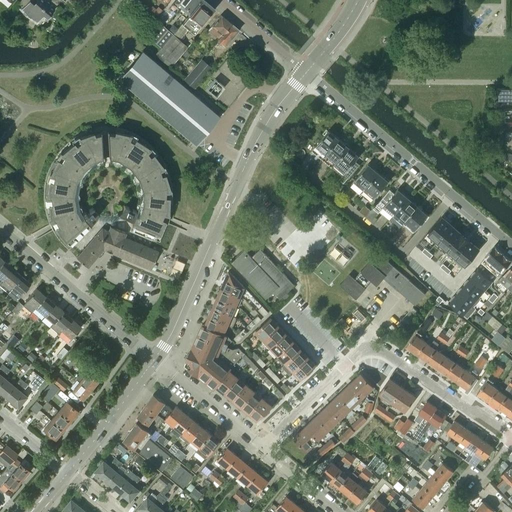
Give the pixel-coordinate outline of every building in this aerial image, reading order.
[(53,8),(57,4),(52,0),(45,0),(45,1),(43,0),(35,0),(33,3),(29,0),(20,0),(19,2),(23,6),(21,9),(36,22),(42,15),(46,18),(54,9),(53,8)] [(180,8),(186,0),(174,0),(173,2),(180,8)] [(188,15),(201,0),(186,0),(180,8),(188,15)] [(197,28),(214,9),(202,0),(201,0),(181,24),(187,28),(192,33),(197,28)] [(163,15),(159,19),(165,23),(168,19),(163,15)] [(218,38),(230,23),(220,15),(208,30),(218,38)] [(224,46),(238,30),(230,23),(218,38),(217,40),(224,46)] [(187,46),(182,42),(161,25),(149,39),(160,48),(154,55),(169,67),(187,46)] [(172,25),(169,29),(173,33),(177,29),(172,25)] [(184,60),(191,52),(187,49),(181,57),(184,60)] [(134,67),(122,80),(131,88),(135,94),(137,93),(140,95),(139,95),(143,101),(145,100),(148,102),(152,108),(153,107),(156,109),(160,115),(162,114),(164,116),(168,122),(170,121),(192,139),(192,140),(203,133),(200,129),(206,123),(209,125),(212,121),(216,116),(218,115),(178,81),(171,76),(142,51),(140,55),(135,65),(138,68),(137,69),(134,67)] [(194,88),(211,68),(201,59),(184,79),(194,88)] [(243,74),(226,60),(218,69),(235,84),(243,74)] [(511,88),(498,89),(498,100),(511,100),(511,88)] [(511,110),(499,110),(499,122),(511,122),(511,110)] [(168,173),(164,164),(162,160),(159,156),(156,152),(153,148),(149,144),(145,141),(141,138),(137,136),(133,133),(129,131),(126,130),(121,129),(116,127),(115,134),(108,133),(107,130),(100,131),(100,134),(93,135),(91,129),(83,132),(76,136),(69,141),(63,146),(58,152),(53,160),(49,168),(46,176),(44,184),(43,192),(43,201),(43,203),(44,206),(44,209),(45,211),(45,214),(49,224),(50,227),(52,230),(55,235),(58,239),(61,243),(64,246),(87,268),(91,264),(91,263),(94,260),(94,261),(95,260),(94,260),(97,257),(98,256),(97,256),(103,250),(107,251),(108,249),(111,251),(110,253),(116,255),(116,256),(117,255),(121,257),(121,258),(122,258),(127,260),(128,260),(133,262),(132,262),(133,263),(133,262),(138,264),(138,265),(139,265),(144,267),(143,267),(144,267),(150,269),(158,252),(156,251),(166,225),(167,223),(168,219),(169,217),(170,214),(172,204),(172,193),(171,183),(168,173)] [(326,154),(339,139),(339,138),(335,135),(328,130),(316,145),(326,154)] [(336,162),(349,147),(346,144),(345,144),(339,139),(326,154),(336,162)] [(348,178),(364,160),(359,156),(359,155),(355,152),(355,153),(349,147),(336,162),(346,171),(344,174),(348,178)] [(366,187),(378,173),(371,167),(372,166),(370,164),(369,165),(369,164),(368,164),(355,179),(366,187)] [(376,196),(389,181),(388,180),(388,181),(386,180),(387,178),(385,176),(384,178),(378,173),(366,187),(376,196)] [(395,213),(408,198),(401,192),(402,191),(399,189),(398,190),(398,189),(397,189),(393,185),(378,203),(382,206),(385,204),(395,213)] [(405,221),(417,206),(411,201),(412,199),(409,197),(408,198),(395,213),(405,221)] [(415,230),(428,215),(428,214),(427,215),(421,209),(422,208),(419,206),(418,207),(417,206),(405,221),(415,230)] [(451,225),(442,217),(429,232),(438,240),(451,225)] [(460,233),(451,225),(438,240),(447,248),(460,233)] [(469,241),(460,233),(447,248),(456,256),(469,241)] [(479,249),(469,241),(456,256),(466,264),(479,249)] [(498,276),(511,260),(494,246),(481,261),(498,276)] [(295,285),(260,249),(251,257),(245,250),(232,262),(266,299),(273,292),(280,299),(295,285)] [(424,294),(382,257),(375,266),(369,262),(354,279),(349,274),(340,285),(350,294),(351,294),(356,299),(365,289),(365,288),(364,287),(370,280),(376,286),(385,276),(401,290),(399,292),(399,293),(400,292),(415,305),(424,294)] [(0,282),(12,268),(3,260),(0,263),(0,282)] [(510,284),(511,281),(511,265),(502,277),(510,284)] [(0,286),(7,292),(21,276),(12,268),(0,282),(0,286)] [(492,281),(478,269),(470,278),(484,290),(492,281)] [(244,287),(229,271),(221,289),(240,297),(244,287)] [(20,295),(30,283),(21,276),(7,292),(11,288),(20,295)] [(484,290),(470,278),(463,286),(477,298),(478,297),(484,290)] [(477,298),(463,286),(456,294),(471,306),(471,305),(473,307),(480,299),(478,297),(477,298)] [(35,308),(45,296),(36,288),(26,300),(35,308)] [(235,306),(240,297),(221,289),(217,298),(235,306)] [(471,306),(456,294),(449,302),(467,317),(475,308),(473,307),(471,305),(471,306)] [(44,315),(54,304),(45,296),(35,308),(44,315)] [(231,316),(235,306),(217,298),(213,308),(231,316)] [(12,310),(19,302),(15,299),(8,307),(12,310)] [(16,314),(23,306),(19,302),(12,310),(16,314)] [(53,323),(63,311),(54,304),(44,315),(53,323)] [(264,316),(268,312),(262,306),(258,310),(264,316)] [(236,318),(231,316),(213,308),(209,317),(227,325),(232,327),(236,318)] [(59,334),(62,331),(72,319),(63,311),(53,323),(50,326),(59,334)] [(487,322),(492,316),(487,312),(482,318),(487,322)] [(256,324),(261,319),(257,316),(252,321),(256,324)] [(491,325),(496,320),(492,316),(487,322),(491,325)] [(223,334),(227,325),(209,317),(205,326),(204,326),(223,334)] [(278,326),(270,317),(255,332),(263,340),(278,326)] [(401,330),(409,321),(404,317),(397,326),(401,330)] [(426,331),(432,322),(426,318),(420,327),(426,331)] [(71,338),(81,327),(72,319),(62,331),(71,338)] [(496,329),(500,324),(496,320),(491,325),(496,329)] [(251,329),(256,324),(252,321),(247,325),(251,329)] [(505,328),(500,324),(496,329),(501,333),(505,328)] [(229,371),(244,353),(239,347),(233,349),(227,347),(228,344),(232,340),(228,336),(223,334),(204,326),(205,326),(202,325),(192,348),(191,348),(184,364),(198,376),(214,389),(216,386),(229,370),(229,371)] [(285,334),(278,326),(263,340),(271,348),(285,334)] [(506,338),(510,332),(505,328),(501,333),(506,338)] [(242,337),(247,332),(244,329),(239,334),(242,337)] [(421,335),(416,332),(406,347),(412,351),(411,352),(416,355),(416,354),(417,355),(425,343),(426,342),(419,338),(421,335)] [(441,341),(445,335),(441,332),(437,338),(441,341)] [(242,337),(239,334),(234,338),(237,342),(242,337)] [(278,355),(293,341),(285,334),(271,348),(278,355)] [(6,343),(13,349),(20,341),(13,335),(6,343)] [(445,344),(449,338),(445,335),(441,341),(445,344)] [(511,348),(511,340),(507,337),(500,345),(509,352),(511,348)] [(249,347),(244,341),(240,344),(246,350),(249,347)] [(286,363),(300,349),(293,341),(278,355),(286,363)] [(17,347),(24,353),(28,348),(22,342),(17,347)] [(427,361),(435,349),(438,345),(434,342),(430,346),(425,343),(417,355),(427,361)] [(460,354),(464,349),(460,346),(456,351),(460,354)] [(60,359),(67,351),(63,347),(56,355),(60,359)] [(14,356),(5,349),(0,355),(0,356),(4,359),(6,356),(11,360),(14,356)] [(293,371),(308,357),(300,349),(286,363),(293,371)] [(436,368),(444,356),(435,349),(427,361),(436,368)] [(464,357),(468,351),(464,349),(460,354),(464,357)] [(38,358),(31,352),(27,357),(34,363),(38,358)] [(260,358),(254,352),(251,355),(257,361),(260,358)] [(251,361),(245,354),(242,357),(248,364),(251,361)] [(446,375),(454,363),(444,356),(436,368),(446,375)] [(480,368),(486,360),(481,356),(475,364),(480,368)] [(312,369),(315,365),(308,357),(293,371),(301,379),(304,376),(305,377),(312,369)] [(265,364),(260,358),(257,361),(262,367),(265,364)] [(85,365),(77,359),(74,363),(81,369),(85,365)] [(257,367),(251,361),(248,364),(254,370),(257,367)] [(456,381),(464,369),(454,363),(446,375),(456,381)] [(467,388),(477,374),(472,371),(473,369),(467,365),(465,369),(464,369),(456,381),(457,382),(456,383),(461,386),(461,385),(467,388)] [(497,378),(503,369),(498,365),(492,374),(497,378)] [(0,392),(12,378),(10,376),(7,380),(2,376),(3,374),(5,376),(9,370),(6,367),(0,374),(0,392)] [(275,374),(269,367),(265,370),(271,377),(275,374)] [(87,372),(83,369),(76,378),(79,381),(90,390),(98,381),(96,379),(97,379),(93,376),(87,372)] [(224,393),(237,377),(229,371),(229,370),(216,386),(224,393)] [(266,377),(260,370),(257,373),(263,380),(266,377)] [(351,408),(373,387),(360,373),(338,395),(351,408)] [(280,380),(275,374),(271,377),(277,383),(280,380)] [(36,389),(43,380),(37,375),(30,384),(36,389)] [(67,386),(57,377),(53,383),(62,391),(67,386)] [(232,400),(245,384),(237,377),(224,393),(232,400)] [(272,383),(266,377),(263,380),(269,386),(272,383)] [(0,393),(8,400),(24,382),(20,379),(15,384),(17,386),(16,388),(11,384),(14,380),(12,378),(0,392),(0,393)] [(390,404),(402,387),(389,378),(379,394),(390,402),(389,403),(390,404)] [(489,401),(497,389),(491,384),(493,382),(488,379),(478,394),(483,397),(482,398),(487,402),(488,401),(489,401)] [(86,395),(90,390),(79,381),(71,391),(82,400),(83,399),(84,399),(87,396),(86,395)] [(17,408),(26,397),(19,391),(21,389),(23,390),(27,385),(24,382),(8,400),(17,408)] [(290,390),(284,383),(281,386),(287,393),(290,390)] [(241,407),(254,391),(245,384),(232,400),(241,407)] [(50,396),(53,392),(47,387),(44,391),(50,396)] [(404,411),(415,396),(402,387),(390,404),(391,405),(393,403),(404,411)] [(285,396),(278,389),(275,392),(281,399),(285,396)] [(498,408),(506,396),(497,389),(489,401),(498,408)] [(249,414),(262,398),(254,391),(241,407),(249,414)] [(172,410),(164,404),(165,403),(153,394),(137,416),(140,418),(136,423),(145,429),(157,414),(164,419),(165,419),(172,410)] [(328,430),(351,408),(338,395),(315,416),(328,430)] [(508,415),(511,408),(511,399),(506,396),(498,408),(508,415)] [(262,418),(269,411),(268,410),(272,406),(262,398),(249,414),(257,420),(261,417),(262,418)] [(41,406),(35,401),(32,405),(38,410),(41,406)] [(416,437),(424,425),(428,420),(436,408),(426,401),(418,413),(424,417),(412,435),(416,437)] [(70,421),(78,412),(65,402),(57,411),(70,421)] [(38,410),(32,405),(29,409),(35,414),(38,410)] [(386,410),(378,405),(375,410),(383,415),(386,410)] [(174,426),(184,413),(176,406),(172,410),(165,419),(174,426)] [(438,427),(446,415),(436,408),(428,420),(438,427)] [(395,416),(386,410),(383,415),(391,421),(395,416)] [(63,430),(70,421),(57,411),(50,419),(63,430)] [(182,433),(193,420),(184,413),(174,426),(182,433)] [(362,423),(366,419),(362,415),(358,418),(362,423)] [(306,451),(328,430),(315,416),(293,438),(306,451)] [(404,434),(413,422),(408,418),(399,430),(404,434)] [(55,439),(63,430),(50,419),(43,429),(55,439)] [(399,430),(404,422),(399,419),(394,427),(399,430)] [(191,440),(202,427),(193,420),(182,433),(191,440)] [(456,438),(464,427),(454,420),(446,431),(456,438)] [(173,457),(149,438),(152,434),(145,429),(136,423),(123,440),(139,452),(162,471),(173,457)] [(419,440),(428,427),(424,425),(416,437),(419,440)] [(199,447),(210,434),(202,427),(191,440),(199,447)] [(354,431),(349,427),(346,430),(350,435),(354,431)] [(466,445),(473,433),(464,427),(456,438),(466,445)] [(350,435),(346,430),(342,434),(346,439),(350,435)] [(475,451),(483,440),(473,433),(466,445),(472,449),(465,459),(468,462),(475,451)] [(160,443),(164,438),(160,434),(156,440),(160,443)] [(208,454),(219,441),(210,434),(199,447),(208,454)] [(346,439),(342,434),(338,437),(343,442),(346,439)] [(164,446),(168,441),(164,438),(160,443),(164,446)] [(334,445),(330,439),(326,443),(331,448),(334,445)] [(428,451),(434,442),(429,439),(423,447),(428,451)] [(485,458),(493,447),(483,440),(475,451),(468,462),(472,464),(475,459),(472,457),(476,452),(485,458)] [(331,448),(326,443),(322,446),(327,451),(331,448)] [(0,462),(6,467),(14,457),(17,454),(5,444),(0,450),(0,462)] [(327,451),(322,446),(319,449),(323,454),(327,451)] [(177,457),(181,452),(177,448),(173,454),(177,457)] [(227,468),(237,456),(227,448),(228,448),(227,448),(215,462),(219,465),(221,463),(227,468)] [(323,454),(319,449),(315,453),(319,458),(323,454)] [(181,461),(186,455),(181,452),(177,457),(181,461)] [(345,463),(350,456),(346,453),(341,459),(345,463)] [(237,476),(247,464),(237,456),(227,468),(237,476)] [(349,466),(354,459),(350,456),(345,463),(349,466)] [(29,471),(19,463),(20,462),(14,457),(6,467),(5,467),(21,480),(25,475),(26,476),(29,472),(28,471),(29,471)] [(103,479),(118,461),(115,458),(110,463),(112,465),(111,467),(103,461),(94,472),(103,479)] [(112,487),(121,475),(114,470),(116,468),(117,469),(122,464),(118,461),(103,479),(112,487)] [(330,481),(340,469),(330,461),(321,473),(330,481)] [(445,480),(453,471),(442,462),(435,471),(445,480)] [(425,474),(430,467),(425,463),(420,470),(425,474)] [(509,482),(511,479),(511,463),(501,473),(509,482)] [(196,472),(200,467),(196,464),(191,469),(196,472)] [(247,485),(257,473),(247,464),(237,476),(247,485)] [(189,480),(194,475),(181,465),(170,477),(183,488),(189,480)] [(17,485),(21,480),(5,467),(1,473),(7,477),(1,484),(0,482),(0,489),(3,492),(8,486),(13,490),(13,489),(15,491),(18,486),(17,485)] [(363,477),(368,471),(364,468),(359,474),(363,477)] [(339,488),(349,476),(340,469),(330,481),(339,488)] [(214,480),(219,475),(214,470),(209,476),(214,480)] [(367,480),(372,474),(368,471),(363,477),(367,480)] [(445,480),(435,471),(427,480),(438,489),(445,480)] [(121,494),(136,476),(133,473),(128,478),(130,480),(128,481),(121,475),(112,487),(121,494)] [(258,493),(268,481),(257,473),(247,485),(253,489),(251,492),(255,495),(257,493),(258,493)] [(219,485),(224,479),(219,475),(214,480),(219,485)] [(130,502),(139,491),(132,484),(134,483),(136,484),(140,479),(136,476),(121,494),(130,502)] [(138,508),(143,511),(149,511),(162,497),(161,497),(171,485),(167,482),(160,476),(157,479),(165,486),(156,497),(152,493),(148,497),(147,497),(138,508)] [(348,495),(358,484),(349,476),(339,488),(348,495)] [(511,479),(509,482),(505,486),(500,481),(495,485),(503,493),(511,484),(511,479)] [(430,498),(438,489),(427,480),(420,489),(430,498)] [(357,503),(367,491),(358,484),(348,495),(357,503)] [(238,500),(242,494),(235,487),(230,494),(238,500)] [(423,507),(430,498),(420,489),(412,499),(423,507)] [(390,500),(396,493),(392,490),(386,497),(390,500)] [(394,503),(400,497),(396,493),(390,500),(394,503)] [(243,504),(248,498),(242,494),(238,500),(243,504)] [(281,511),(289,511),(296,504),(286,497),(287,496),(286,496),(276,508),(281,511)] [(164,511),(165,511),(158,506),(160,504),(161,505),(166,500),(162,497),(149,511),(164,511)] [(76,511),(80,507),(71,499),(62,510),(63,511),(76,511)] [(368,511),(380,511),(385,506),(376,499),(366,510),(368,511)] [(483,501),(475,510),(477,511),(496,511),(493,510),(483,501)] [(504,511),(508,511),(511,509),(501,501),(497,506),(504,511)]
